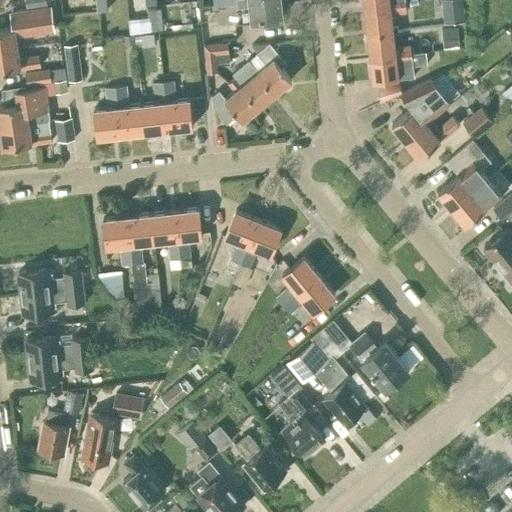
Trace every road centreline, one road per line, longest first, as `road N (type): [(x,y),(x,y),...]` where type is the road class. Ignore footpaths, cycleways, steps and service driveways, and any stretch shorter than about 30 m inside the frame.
road 1 (residential): [(0,185),(295,163)]
road 2 (residential): [(477,394),(303,184),(295,163)]
road 3 (residential): [(341,140),(511,343)]
road 4 (residential): [(337,511),(477,394)]
road 5 (residential): [(341,140),(326,0)]
